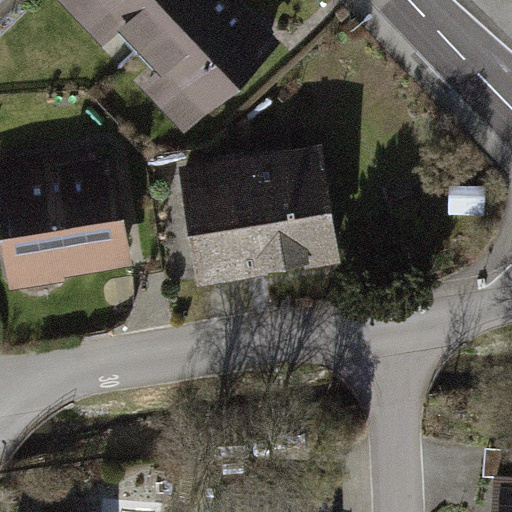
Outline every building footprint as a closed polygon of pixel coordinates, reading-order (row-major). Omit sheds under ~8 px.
[(161,38),(197,0),(81,0),(125,43),(145,23),(161,38)] [(268,0),(197,0),(161,38),(180,57),(156,81),(200,124),(295,26),(268,0)] [(357,247),(340,134),(204,154),(221,267),(357,247)] [(147,267),(128,151),(68,161),(65,145),(5,155),(27,287),(147,267)] [(511,511),(511,465),(500,465),(497,511),(511,511)] [(216,511),(334,511),(336,495),(219,485),(216,511)]
